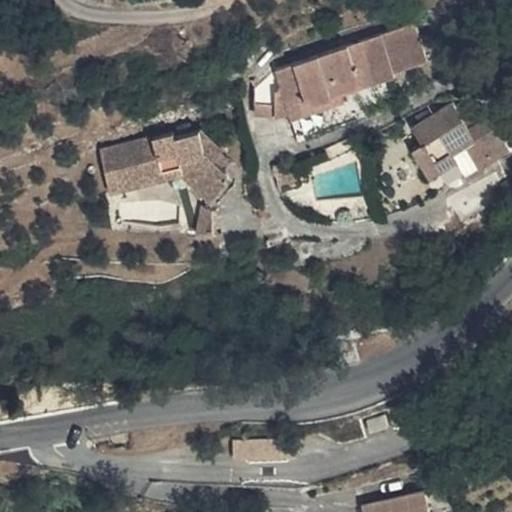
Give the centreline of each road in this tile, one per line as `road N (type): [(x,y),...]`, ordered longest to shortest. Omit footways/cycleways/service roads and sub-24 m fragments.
road 1 (tertiary): [(511,283),(443,350),(351,396),(49,433)]
road 2 (residential): [(49,433),(52,449),(109,467),(296,477),(444,428),(511,384)]
